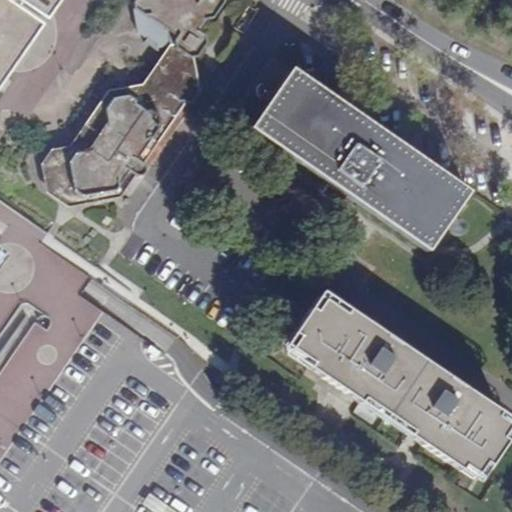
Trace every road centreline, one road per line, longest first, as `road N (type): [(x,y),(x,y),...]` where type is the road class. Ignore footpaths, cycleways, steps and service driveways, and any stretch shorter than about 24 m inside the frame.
road 1 (residential): [(197,145),(299,220),(250,289),(146,220)]
road 2 (residential): [(197,145),(295,0)]
road 3 (residential): [(369,0),(471,64)]
